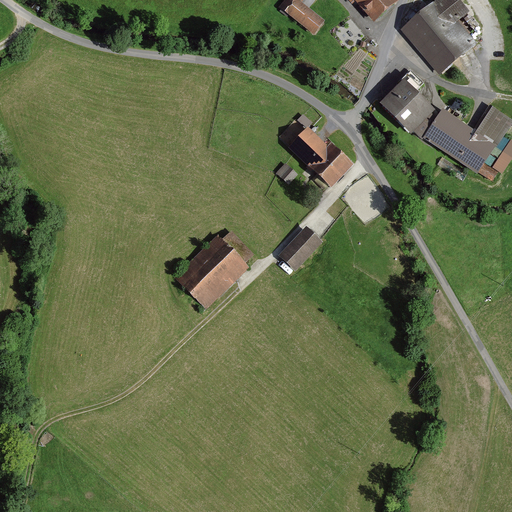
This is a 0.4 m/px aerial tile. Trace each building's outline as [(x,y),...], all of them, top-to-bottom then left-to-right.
[(298,0),(289,0),(280,10),(311,36),(320,25),(299,7),(302,4),(298,0)] [(348,0),(369,23),(392,3),(389,0),(348,0)] [(451,0),(442,0),(404,32),(437,72),(471,43),(454,22),(463,14),(451,0)] [(400,83),(376,109),(407,138),(409,135),(425,119),(431,113),(400,83)] [(425,119),(409,135),(470,175),(487,149),(491,152),(508,125),(487,112),(470,139),(437,117),(433,124),(425,119)] [(347,169),(327,151),(324,154),(302,134),(287,151),(330,188),(347,169)] [(286,165),(278,174),(288,183),(297,174),(286,165)] [(293,273),(318,245),(304,233),(279,261),(293,273)] [(242,270),(214,242),(177,279),(205,307),(242,270)]
